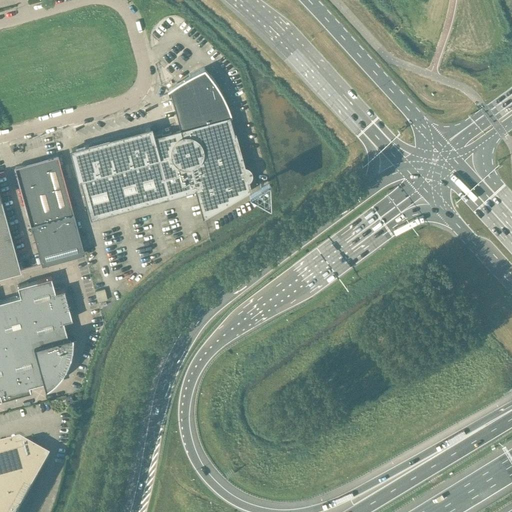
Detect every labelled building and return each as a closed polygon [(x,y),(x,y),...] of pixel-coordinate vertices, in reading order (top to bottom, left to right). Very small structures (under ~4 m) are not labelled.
[(199,70),(194,72),(189,75),(185,77),(180,80),(176,83),(171,87),(167,90),(168,91),(169,90),(171,95),(178,120),(180,128),(169,131),(168,129),(162,130),(163,132),(152,135),(150,127),(144,129),(94,143),(88,145),(88,144),(83,146),(77,148),(77,147),(71,149),(73,156),(90,218),(196,189),(203,215),(249,188),(247,179),(249,176),(250,173),(249,169),(247,167),(243,166),(229,115),(230,115),(231,117),(232,116),(230,111),(228,106),(226,102),(224,97),(222,93),(219,88),(216,84),(214,79),(211,75),(207,71),(204,67),(199,70)] [(57,155),(15,167),(15,168),(36,245),(41,264),(69,257),(84,253),(61,168),(57,155)] [(0,275),(20,270),(0,195),(0,275)] [(55,291),(51,276),(17,285),(19,295),(0,300),(0,396),(1,398),(0,398),(0,399),(31,390),(30,390),(29,385),(43,381),(44,386),(45,385),(46,387),(50,384),(55,379),(59,375),(63,369),(66,364),(68,361),(69,358),(71,352),(71,350),(72,345),(72,343),(72,338),(72,336),(72,334),(72,333),(67,335),(63,321),(72,318),(72,317),(71,317),(64,291),(64,289),(64,288),(55,291)] [(40,458),(17,445),(0,449),(0,511),(19,511),(30,492),(48,462),(40,458)]
